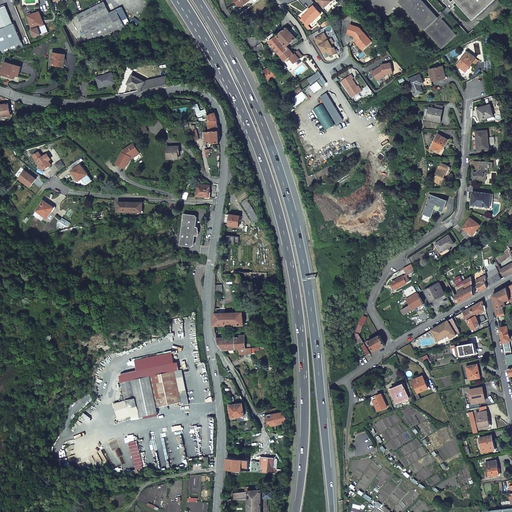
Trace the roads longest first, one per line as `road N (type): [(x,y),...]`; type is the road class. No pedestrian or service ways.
road 1 (motorway): [(332,511),(299,240),(263,125),(202,0)]
road 2 (motorway): [(180,0),(251,130),(279,215),(302,341),(302,468)]
road 3 (residential): [(219,202),(221,117),(209,97),(179,87),(69,103),(0,90)]
road 4 (residential): [(393,347),(373,299),(402,254),(455,213),(465,103),(483,85)]
road 5 (unknown): [(199,412),(188,359),(160,348),(120,366),(97,423),(115,431),(176,417)]
road 6 (residential): [(51,181),(60,189),(219,202)]
road 7 (residential): [(210,347),(207,292),(219,202)]
road 8 (residential): [(486,292),(511,416)]
road 9 (residential): [(219,468),(210,347)]
